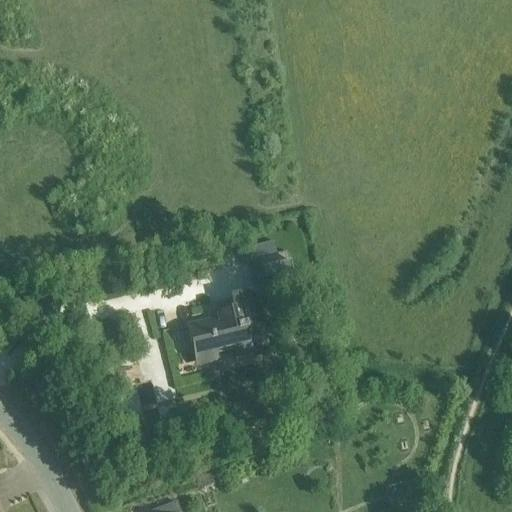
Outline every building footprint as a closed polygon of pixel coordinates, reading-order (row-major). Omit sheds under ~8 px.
[(253,286),(291,277),(286,254),(248,264),(253,286)] [(250,350),(267,346),(255,294),(229,301),(232,314),(215,318),(216,321),(185,328),(193,362),(232,353),(234,360),(252,356),(250,350)] [(158,403),(177,398),(173,384),(154,389),(158,403)] [(427,494),(428,464),(412,463),(410,493),(427,494)] [(415,511),(416,499),(397,498),(395,511),(415,511)]
